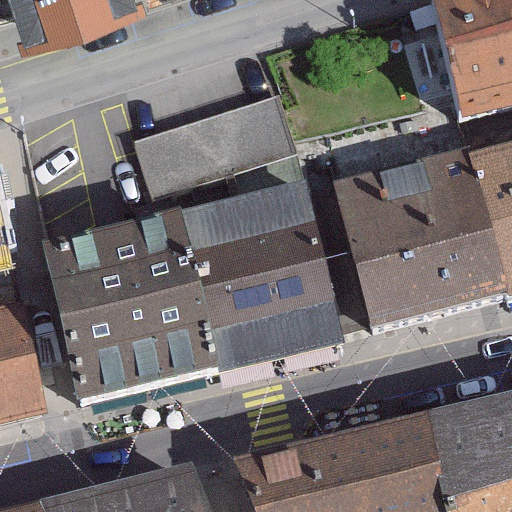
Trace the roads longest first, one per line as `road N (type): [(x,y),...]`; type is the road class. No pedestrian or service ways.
road 1 (secondary): [(0,489),(511,360)]
road 2 (secondary): [(339,0),(0,100)]
